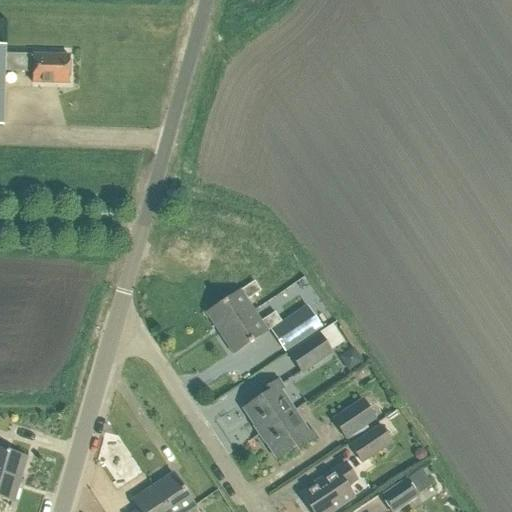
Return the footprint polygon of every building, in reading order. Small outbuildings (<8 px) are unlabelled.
[(33,57),(4,56),(5,47),(0,46),(0,126),(2,127),(4,72),(32,73),(32,83),(68,84),(69,57),(33,56),(33,57)] [(220,334),(254,311),(246,301),(261,291),(254,282),(240,291),(206,314),(220,334)] [(288,318),(303,340),(321,328),(307,306),(288,318)] [(254,311),(220,334),(233,354),(267,332),(281,322),(275,313),(261,322),(254,311)] [(302,374),(333,353),(319,332),(288,352),(302,374)] [(361,349),(347,356),(353,368),(367,362),(361,349)] [(260,435),(294,413),(280,392),(283,390),(278,381),(261,392),(264,397),(244,410),(260,435)] [(346,439),(377,419),(363,398),(332,418),(346,439)] [(294,413),(260,435),(277,460),(297,447),(300,451),(317,440),(311,431),(307,434),(294,413)] [(362,463),(393,442),(380,424),(349,445),(362,463)] [(0,474),(20,481),(27,458),(0,449),(0,474)] [(311,511),(332,511),(353,498),(346,488),(356,481),(345,465),(322,480),(323,482),(301,496),(311,511)] [(421,471),(407,480),(417,496),(431,486),(421,471)] [(152,487),(168,511),(197,511),(195,508),(195,507),(173,473),(152,487)] [(0,499),(14,503),(20,481),(0,474),(0,499)] [(407,480),(380,498),(389,511),(398,511),(419,498),(417,496),(407,480)] [(168,511),(152,487),(132,501),(139,511),(138,511),(168,511)]
